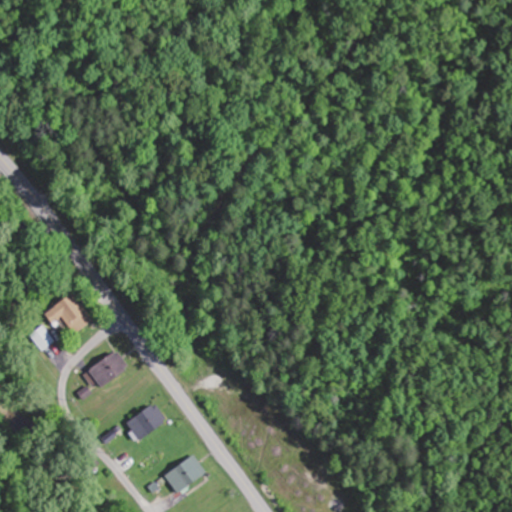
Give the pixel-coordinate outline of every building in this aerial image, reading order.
[(58,303),(74,332),(94,321),(79,292),(58,303)] [(45,350),(57,344),(50,330),(38,336),(45,350)] [(107,388),(134,372),(123,352),(87,372),(96,388),(104,384),(107,388)] [(137,441),(167,422),(155,403),(125,421),(137,441)] [(205,473),(192,454),(163,475),(176,493),(205,473)]
